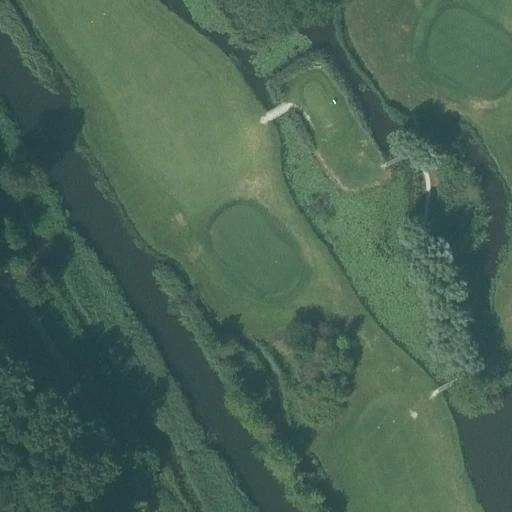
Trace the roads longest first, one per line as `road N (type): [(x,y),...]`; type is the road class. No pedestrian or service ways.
road 1 (track): [(468,511),(415,366),(277,195),(237,83),(152,0)]
road 2 (track): [(431,393),(464,375),(467,365),(432,261),(430,186),(415,147),(422,133),(417,104)]
